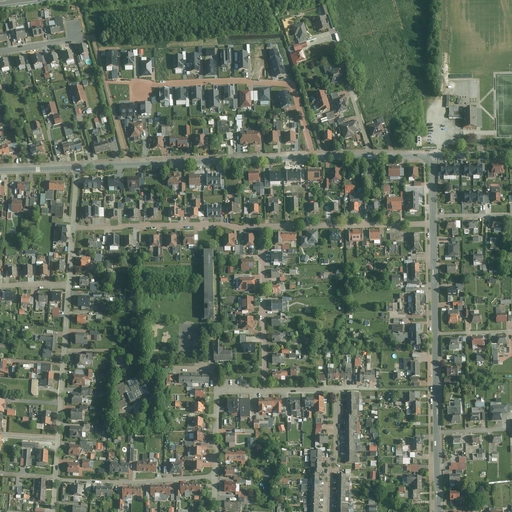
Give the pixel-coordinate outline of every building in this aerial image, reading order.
[(328,15),(324,5),(319,7),(323,17),(328,15)] [(46,19),(50,18),(48,8),(41,10),(42,14),(45,14),(46,19)] [(328,29),(324,17),(314,21),(318,32),(328,29)] [(51,35),(64,33),(62,18),(55,19),(56,27),(50,27),(51,35)] [(33,38),(43,36),(41,28),(44,28),(43,22),(30,24),(31,30),(32,30),(33,38)] [(308,38),(304,24),(292,27),(295,36),(297,35),(299,40),(299,41),(306,39),(308,38)] [(17,41),(25,39),(24,31),(15,32),(17,41)] [(88,55),(86,46),(78,48),(80,57),(88,55)] [(221,54),(222,67),(228,67),(228,63),(232,63),(232,51),(226,51),(226,53),(221,54)] [(305,60),(302,51),(294,53),(294,55),(291,56),(294,67),(299,65),(298,63),(305,60)] [(74,61),(71,52),(63,54),(65,63),(74,61)] [(281,64),(277,52),(270,54),(273,66),(281,64)] [(247,62),(246,53),(238,54),(238,62),(247,62)] [(58,63),(56,54),(48,57),(50,65),(50,66),(58,63)] [(118,54),(106,54),(107,68),(118,68),(119,68),(118,54)] [(134,55),(124,56),(124,67),(125,67),(133,67),(135,67),(134,55)] [(190,56),(190,64),(200,64),(200,55),(190,56)] [(43,65),(40,57),(31,59),(33,67),(34,67),(35,70),(42,68),(41,65),(43,65)] [(184,57),(174,57),(174,71),(184,70),(184,57)] [(25,67),(23,58),(15,60),(17,69),(18,68),(19,71),(25,69),(25,67)] [(9,68),(7,60),(0,61),(0,68),(1,71),(2,73),(10,71),(9,68)] [(151,62),(142,62),(142,77),(153,77),(152,68),(152,62),(151,62)] [(247,70),(247,62),(238,62),(239,71),(247,70)] [(217,63),(205,63),(206,76),(217,76),(217,63)] [(190,64),(191,73),(201,72),(200,64),(190,64)] [(284,76),(281,64),(273,66),(277,78),(284,76)] [(327,72),(331,71),(330,66),(323,68),(325,75),(328,74),(327,72)] [(344,82),(340,69),(331,71),(327,72),(328,74),(331,85),(344,82)] [(84,95),(82,87),(72,90),(74,98),(84,95)] [(224,87),(224,101),(233,100),(233,99),(232,87),(224,87)] [(202,89),(192,90),(192,102),(203,101),(202,89)] [(269,89),(258,89),(258,102),(269,102),(269,89)] [(170,91),(160,91),(161,103),(171,102),(170,91)] [(186,91),(176,92),(177,102),(187,102),(186,99),(186,91)] [(250,91),(240,92),(240,108),(251,108),(250,91)] [(208,101),(218,100),(218,92),(208,92),(208,101)] [(288,92),(277,95),(279,102),(290,99),(288,92)] [(319,94),(314,95),(316,101),(317,105),(319,110),(323,108),(324,111),(330,109),(329,107),(324,92),(323,93),(321,92),(319,92),(319,94)] [(333,102),(339,100),(337,94),(331,96),(332,102),(333,102)] [(84,95),(74,98),(76,105),(86,102),(84,95)] [(348,112),(344,98),(339,100),(333,102),(337,115),(348,112)] [(290,99),(279,102),(282,109),(293,106),(290,99)] [(218,100),(208,101),(208,109),(218,109),(218,105),(218,100)] [(57,114),(55,104),(44,106),(47,117),(57,114)] [(151,104),(141,104),(142,116),(152,115),(151,104)] [(462,130),(477,129),(477,126),(476,109),(469,110),(462,110),(462,130)] [(335,119),(333,113),(326,115),(328,122),(335,119)] [(62,121),(60,114),(53,116),(55,123),(62,121)] [(229,121),(218,122),(218,134),(226,134),(226,133),(229,133),(229,121)] [(43,138),(39,123),(34,124),(35,131),(32,131),(34,140),(43,138)] [(360,133),(356,123),(344,127),(341,128),(345,141),(355,138),(354,135),(360,133)] [(129,125),(129,139),(133,139),(133,143),(138,143),(138,139),(139,139),(139,135),(142,134),(142,132),(142,124),(141,124),(129,125)] [(369,128),(372,138),(385,134),(382,125),(381,124),(378,125),(369,128)] [(73,136),(70,125),(63,126),(66,138),(73,136)] [(95,146),(100,144),(98,133),(97,133),(96,130),(91,131),(93,137),(95,137),(96,142),(94,143),(95,146)] [(260,145),(259,132),(249,133),(250,146),(252,145),(252,146),(258,146),(258,145),(260,145)] [(250,146),(249,133),(240,133),(240,146),(243,146),(243,147),(248,146),(250,146)] [(332,142),(332,134),(324,133),(323,142),(332,142)] [(278,145),(277,134),(267,134),(268,145),(278,145)] [(296,145),(296,134),(285,134),(285,145),(296,145)] [(196,136),(196,147),(205,147),(205,139),(205,136),(203,136),(196,136)] [(163,150),(163,139),(152,140),(152,146),(153,146),(153,150),(163,150)] [(186,149),(186,140),(177,140),(177,148),(177,149),(186,149)] [(44,154),(40,142),(36,143),(37,146),(35,147),(37,156),(44,154)] [(82,151),(80,143),(68,146),(71,155),(82,151)] [(110,152),(107,143),(100,144),(102,154),(110,152)] [(37,156),(35,147),(33,148),(32,144),(28,145),(32,158),(37,156)] [(102,154),(100,144),(95,146),(93,146),(96,155),(102,154)] [(71,155),(68,146),(62,148),(65,156),(71,155)] [(7,147),(1,148),(3,157),(15,154),(13,148),(8,149),(7,147)] [(491,174),(494,174),(503,174),(503,173),(504,172),(504,170),(503,169),(503,164),(491,164),(491,169),(491,174)] [(400,177),(400,166),(389,166),(388,177),(400,177)] [(441,173),(441,176),(443,176),(443,177),(444,177),(448,177),(448,176),(450,176),(450,167),(447,167),(447,166),(444,166),(444,167),(442,167),(441,167),(441,173)] [(450,167),(450,176),(452,176),(452,177),(456,177),(456,176),(458,176),(458,173),(458,167),(457,167),(456,167),(456,166),(452,166),(452,167),(450,167)] [(464,172),(464,176),(467,176),(471,176),(473,176),(473,166),(471,166),(467,166),(465,166),(464,166),(464,172)] [(473,166),(473,176),(475,176),(479,176),(482,176),(482,172),(482,166),(481,166),(479,166),(475,166),(473,166)] [(419,179),(419,168),(408,168),(408,179),(419,179)] [(320,181),(320,169),(308,169),(308,181),(320,181)] [(341,181),(341,169),(330,169),(330,175),(329,175),(329,181),(341,181)] [(259,181),(258,171),(248,172),(248,181),(259,181)] [(281,172),(270,172),(270,178),(270,182),(281,182),(281,172)] [(179,186),(179,175),(169,175),(169,186),(179,186)] [(201,175),(190,175),(190,186),(195,186),(195,187),(201,186),(201,175)] [(108,179),(109,187),(109,191),(114,191),(114,187),(120,187),(120,182),(119,179),(116,179),(116,178),(113,178),(113,179),(108,179)] [(128,178),(128,188),(139,188),(139,187),(139,179),(139,178),(128,178)] [(58,190),(58,181),(51,180),(50,192),(46,192),(46,199),(54,200),(55,190),(58,190)] [(354,194),(353,186),(345,186),(345,194),(354,194)] [(491,195),(491,197),(492,197),(492,203),(500,203),(500,187),(498,187),(493,188),(492,188),(492,193),(494,193),(494,194),(492,195),(491,195)] [(454,192),(445,192),(445,199),(446,199),(446,204),(454,203),(454,199),(456,199),(456,195),(454,195),(454,192)] [(419,210),(418,193),(406,193),(406,211),(419,210)] [(465,197),(465,203),(466,203),(467,203),(467,204),(471,204),(471,203),(474,203),(473,194),(471,194),(471,193),(467,193),(467,194),(465,194),(465,197)] [(473,194),(474,203),(476,203),(476,204),(480,204),(480,203),(481,203),(482,203),(482,197),(482,194),(480,194),(480,193),(475,193),(475,194),(473,194)] [(351,200),(351,212),(359,212),(359,204),(365,204),(365,194),(358,194),(358,199),(351,200)] [(228,205),(228,214),(237,214),(237,210),(240,210),(239,198),(234,199),(235,205),(228,205)] [(258,198),(250,198),(250,206),(249,206),(249,208),(250,208),(250,214),(258,214),(258,198)] [(24,199),(24,207),(30,207),(30,209),(34,209),(34,199),(24,199)] [(270,208),(271,214),(278,213),(278,199),(269,199),(269,208),(270,208)] [(299,213),(298,199),(290,199),(290,205),(289,205),(289,207),(290,207),(290,213),(299,213)] [(383,207),(383,200),(372,201),(372,203),(369,203),(369,206),(371,206),(371,212),(379,212),(379,207),(383,207)] [(191,208),(191,218),(199,218),(199,209),(200,209),(200,201),(192,201),(193,208),(191,208)] [(13,202),(12,211),(22,212),(23,202),(13,202)] [(339,212),(339,203),(329,203),(329,206),(330,206),(330,212),(339,212)] [(319,212),(318,204),(309,204),(309,207),(310,207),(310,212),(319,212)] [(56,217),(64,218),(64,207),(57,207),(56,213),(56,217)] [(149,212),(150,212),(150,218),(159,218),(159,209),(149,209),(149,212)] [(118,210),(109,210),(109,213),(111,213),(111,219),(119,219),(118,210)] [(138,210),(129,210),(129,215),(131,215),(131,218),(138,218),(138,210)] [(501,220),(491,220),(491,221),(491,226),(491,228),(501,228),(501,233),(506,233),(506,227),(501,227),(501,220)] [(456,221),(445,221),(446,229),(452,229),(452,236),(458,236),(458,228),(456,229),(456,221)] [(478,233),(478,221),(468,221),(468,229),(474,229),(474,233),(478,233)] [(58,228),(58,242),(66,243),(67,229),(58,228)] [(341,242),(341,231),(330,231),(330,242),(341,242)] [(380,231),(369,232),(369,240),(380,240),(380,239),(380,231)] [(317,232),(306,232),(306,238),(301,238),(301,248),(308,248),(308,244),(318,244),(317,232)] [(294,233),(281,233),(281,242),(294,242),(294,233)] [(419,233),(410,233),(410,242),(419,242),(419,233)] [(177,235),(167,236),(167,247),(173,247),(177,247),(177,246),(177,235)] [(195,235),(184,235),(184,245),(195,245),(195,241),(195,235)] [(235,247),(235,235),(224,235),(224,247),(235,247)] [(255,246),(255,235),(245,235),(245,246),(255,246)] [(134,236),(125,237),(125,247),(133,247),(136,247),(136,243),(136,240),(134,240),(134,236)] [(160,236),(149,236),(149,247),(158,247),(160,247),(160,236)] [(109,237),(109,248),(119,248),(119,237),(109,237)] [(98,240),(89,240),(88,248),(102,249),(102,243),(97,242),(98,240)] [(419,242),(410,242),(411,252),(419,251),(419,242)] [(458,256),(458,245),(448,245),(448,256),(458,256)] [(206,320),(216,320),(215,251),(205,251),(206,320)] [(271,253),(271,263),(282,263),(282,253),(271,253)] [(90,261),(90,259),(81,258),(81,266),(89,267),(90,261)] [(249,259),(242,259),(242,271),(250,271),(250,269),(255,269),(255,260),(249,260),(249,259)] [(407,273),(420,273),(420,264),(417,264),(417,260),(416,260),(411,260),(410,260),(410,264),(407,264),(407,273)] [(65,272),(66,263),(57,262),(56,271),(65,272)] [(34,276),(33,266),(24,266),(24,277),(34,276)] [(49,276),(48,266),(40,266),(40,276),(49,276)] [(455,266),(446,266),(447,274),(456,274),(455,266)] [(18,277),(17,268),(9,269),(9,272),(9,277),(18,277)] [(277,270),(271,270),(271,278),(280,278),(280,269),(277,269),(277,270)] [(420,284),(420,273),(407,273),(407,284),(420,284)] [(88,286),(89,277),(86,277),(86,278),(80,277),(80,286),(88,286)] [(256,290),(256,279),(244,279),(241,279),(241,291),(256,290)] [(277,286),(272,286),(272,295),(280,294),(280,285),(277,285),(277,286)] [(447,288),(448,297),(457,297),(457,288),(456,288),(447,288)] [(6,300),(16,301),(17,293),(11,292),(11,290),(7,290),(6,300)] [(63,293),(53,293),(53,302),(63,302),(63,293)] [(48,294),(40,294),(40,296),(40,302),(48,303),(48,294)] [(32,296),(22,296),(22,304),(31,304),(32,296)] [(90,297),(79,296),(79,307),(90,307),(90,297)] [(282,301),(271,301),(272,311),(282,311),(282,301)] [(420,316),(420,304),(412,304),(412,309),(409,309),(409,314),(412,314),(412,316),(420,316)] [(458,323),(458,311),(448,311),(448,316),(448,324),(458,323)] [(83,316),(78,315),(77,324),(86,324),(86,315),(83,314),(83,316)] [(482,323),(482,315),(478,315),(478,314),(474,314),(474,315),(471,315),(471,323),(482,323)] [(506,323),(506,314),(496,314),(496,323),(506,323)] [(277,318),(271,318),(271,327),(281,327),(280,317),(277,317),(277,318)] [(255,329),(254,318),(242,318),(242,321),(242,326),(242,330),(255,329)] [(420,333),(420,324),(412,324),(412,326),(411,326),(411,328),(412,328),(412,333),(420,333)] [(403,334),(403,325),(393,326),(393,334),(403,334)] [(99,331),(91,331),(90,336),(95,336),(94,341),(98,341),(99,331)] [(89,334),(77,333),(76,345),(88,346),(89,334)] [(280,334),(280,333),(278,333),(278,334),(272,334),(272,343),(281,343),(281,334),(280,334)] [(421,347),(420,333),(412,333),(409,333),(409,342),(411,342),(411,347),(421,347)] [(403,342),(403,334),(393,334),(390,334),(390,338),(396,338),(396,342),(403,342)] [(46,341),(46,345),(56,345),(57,337),(40,336),(39,341),(46,341)] [(482,351),(482,337),(472,337),(472,350),(478,350),(478,351),(482,351)] [(507,345),(507,337),(497,337),(497,345),(507,345)] [(459,346),(458,339),(448,339),(448,349),(453,349),(453,347),(459,346)] [(221,341),(213,342),(213,350),(215,350),(215,362),(234,361),(233,352),(224,352),(224,349),(221,349),(221,341)] [(256,344),(247,344),(244,344),(245,354),(257,354),(256,344)] [(52,352),(56,352),(56,345),(46,345),(46,350),(44,350),(43,358),(52,359),(52,352)] [(276,355),(272,356),(273,364),(280,364),(280,365),(284,365),(284,364),(285,364),(285,361),(284,361),(284,360),(283,360),(283,358),(281,358),(281,354),(276,354),(276,355)] [(93,356),(75,356),(75,366),(85,366),(86,360),(93,360),(93,356)] [(465,356),(454,356),(454,364),(465,364),(465,356)] [(421,364),(413,364),(413,359),(405,359),(405,371),(408,371),(421,371),(421,364)] [(52,365),(42,364),(42,374),(46,374),(45,380),(54,381),(55,374),(51,374),(52,365)] [(456,368),(447,368),(447,377),(456,377),(456,368)] [(85,375),(74,375),(73,386),(90,387),(91,381),(93,381),(93,371),(85,371),(85,375)] [(421,378),(421,371),(408,371),(408,376),(411,376),(411,382),(418,382),(418,378),(421,378)] [(275,373),(272,373),(272,381),(281,381),(281,377),(287,377),(287,372),(275,372),(275,373)] [(210,385),(210,376),(180,375),(180,383),(180,384),(210,385)] [(141,389),(136,379),(128,383),(129,385),(125,387),(124,384),(116,387),(119,394),(116,396),(120,403),(116,404),(120,411),(128,407),(125,401),(128,400),(130,404),(151,395),(147,386),(141,389)] [(81,393),(72,393),(72,404),(82,405),(82,404),(86,404),(86,400),(83,400),(83,397),(87,398),(88,389),(81,388),(81,393)] [(204,398),(205,390),(196,390),(196,398),(204,398)] [(411,410),(421,409),(421,403),(415,403),(415,394),(405,394),(405,404),(411,404),(411,410)] [(250,418),(249,399),(240,400),(240,412),(240,418),(250,418)] [(273,411),(273,399),(258,399),(258,413),(273,413),(273,411)] [(281,399),(273,399),(273,411),(275,411),(275,408),(277,409),(277,414),(281,414),(281,399)] [(300,399),(290,399),(290,408),(291,408),(291,416),(297,416),(297,418),(300,418),(300,399)] [(314,408),(314,399),(305,399),(305,408),(314,408)] [(324,414),(324,399),(314,399),(314,408),(315,414),(324,414)] [(240,412),(240,400),(227,400),(227,409),(228,409),(228,412),(240,412)] [(461,422),(461,401),(454,401),(454,408),(447,408),(447,415),(450,415),(451,423),(461,422)] [(204,410),(204,405),(195,405),(195,414),(203,414),(203,410),(204,410)] [(80,410),(72,409),(71,421),(82,422),(83,410),(87,410),(87,407),(80,407),(80,410)] [(502,421),(502,413),(491,413),(491,421),(502,421)] [(480,422),(480,414),(469,414),(470,422),(480,422)] [(204,425),(204,420),(195,420),(195,429),(203,429),(203,425),(204,425)] [(273,421),(254,421),(254,430),(273,430),(273,421)] [(83,428),(70,427),(70,438),(82,439),(83,428)] [(194,443),(203,443),(203,440),(205,440),(205,437),(203,437),(203,434),(194,434),(194,435),(191,435),(191,440),(194,440),(194,443)] [(235,444),(235,435),(225,434),(225,444),(235,444)] [(328,445),(328,436),(320,436),(320,445),(328,445)] [(481,445),(480,436),(470,437),(470,445),(472,445),(472,447),(475,447),(475,445),(481,445)] [(502,444),(502,436),(492,436),(492,444),(502,444)] [(462,445),(461,437),(452,438),(452,440),(453,440),(453,445),(462,445)] [(80,446),(69,445),(69,456),(80,457),(80,450),(83,450),(83,451),(90,452),(90,446),(87,446),(87,443),(80,442),(80,446)] [(194,450),(190,450),(190,454),(188,454),(188,458),(194,458),(202,458),(202,453),(203,453),(203,449),(194,449),(194,450)] [(485,461),(485,451),(479,451),(479,455),(472,455),(473,461),(485,461)] [(225,454),(225,462),(245,462),(245,453),(236,452),(236,454),(225,454)] [(497,454),(489,454),(489,462),(497,462),(497,459),(498,459),(497,454)] [(33,457),(30,457),(22,456),(21,467),(29,467),(29,465),(32,466),(33,457)] [(49,464),(49,458),(40,458),(40,461),(38,461),(37,466),(46,467),(46,464),(49,464)] [(449,467),(449,471),(465,471),(465,459),(459,459),(459,464),(451,464),(451,467),(449,467)] [(142,462),(138,462),(138,472),(147,473),(147,464),(142,464),(142,462)] [(153,464),(147,464),(147,473),(157,473),(157,462),(153,462),(153,464)] [(111,463),(110,473),(120,474),(120,465),(115,465),(115,463),(111,463)] [(126,466),(120,465),(120,474),(129,474),(130,464),(126,463),(126,466)] [(183,475),(183,464),(170,463),(170,467),(169,474),(169,475),(183,475)] [(203,469),(203,464),(193,463),(193,472),(202,473),(202,469),(203,469)] [(80,475),(80,464),(68,464),(68,474),(80,475)] [(234,469),(225,469),(225,478),(234,478),(234,469)] [(413,485),(422,485),(422,478),(415,478),(415,476),(408,476),(408,485),(413,485)] [(459,476),(449,476),(449,485),(460,485),(459,476)] [(47,490),(48,481),(38,480),(38,489),(47,490)] [(235,484),(225,484),(225,493),(235,493),(235,484)] [(190,493),(190,485),(181,485),(181,495),(185,495),(185,493),(190,493)] [(201,495),(201,485),(190,485),(190,493),(196,493),(196,495),(201,495)] [(414,501),(418,501),(421,501),(421,495),(422,495),(422,485),(413,485),(414,501)] [(161,495),(161,487),(151,486),(151,496),(155,497),(155,495),(161,495)] [(22,498),(24,488),(14,487),(14,490),(16,490),(16,494),(21,494),(20,498),(22,498)] [(82,497),(82,487),(74,487),(73,496),(82,497)] [(170,496),(171,487),(161,487),(161,495),(160,501),(166,501),(166,496),(170,496)] [(105,496),(105,488),(97,488),(96,498),(101,498),(101,496),(105,496)] [(112,498),(113,488),(105,488),(105,496),(107,496),(107,498),(112,498)] [(132,497),(132,488),(123,488),(122,498),(127,499),(127,500),(132,500),(132,497)] [(142,498),(142,489),(132,488),(132,497),(138,497),(137,498),(142,498)] [(459,498),(459,493),(449,493),(449,502),(450,502),(450,506),(456,506),(456,502),(461,502),(461,498),(459,498)] [(318,509),(319,502),(307,501),(307,509),(318,509)]
